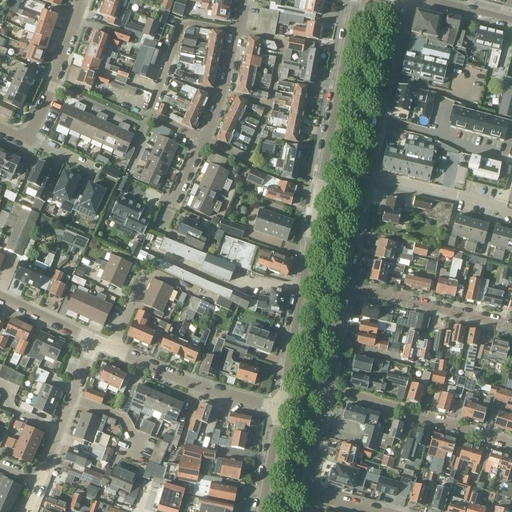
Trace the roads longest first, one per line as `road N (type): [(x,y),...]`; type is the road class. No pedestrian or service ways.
road 1 (residential): [(280,408),(357,0)]
road 2 (residential): [(203,141),(249,163),(270,107),(281,42),(239,32)]
road 3 (residential): [(280,408),(201,390),(95,341)]
road 4 (residential): [(327,390),(511,445)]
road 5 (residential): [(511,328),(347,287)]
road 6 (residential): [(239,32),(184,22),(150,116)]
road 7 (residential): [(95,341),(38,483)]
road 8 (residential): [(511,214),(367,177)]
